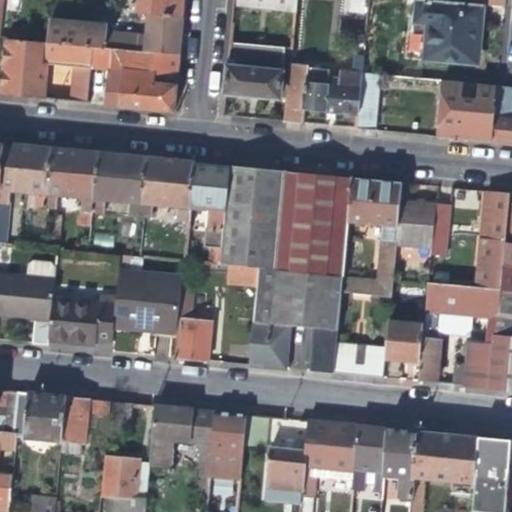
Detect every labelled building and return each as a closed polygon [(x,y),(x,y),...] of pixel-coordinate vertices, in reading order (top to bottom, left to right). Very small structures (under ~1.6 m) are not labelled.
[(132,0),(131,12),(144,14),(181,17),(182,0),(132,0)] [(293,27),(296,0),(232,0),(230,24),(293,29),(293,27)] [(479,5),(423,0),(417,58),(466,63),(469,36),(470,21),(478,22),(479,5)] [(181,17),(144,14),(142,36),(141,51),(177,54),(179,35),(181,17)] [(90,46),(101,47),(102,32),(102,27),(49,22),(47,42),(71,45),(90,46)] [(142,36),(102,32),(101,47),(141,51),(142,36)] [(40,100),(45,42),(2,38),(0,53),(0,95),(18,98),(40,100)] [(266,48),(265,57),(264,71),(241,69),(242,55),(243,45),(228,43),(223,94),(252,97),(278,99),(283,50),(266,48)] [(88,66),(90,46),(71,45),(65,102),(84,104),(86,84),(88,66)] [(172,112),(177,54),(141,51),(101,47),(90,46),(88,66),(102,67),(102,65),(119,66),(118,84),(108,83),(106,106),(142,109),(172,112)] [(353,47),(351,61),(362,61),(363,47),(353,47)] [(265,57),(242,55),(241,69),(264,71),(265,57)] [(325,113),(356,116),(360,75),(362,61),(351,61),(349,76),(336,75),(336,79),(325,78),(325,70),(305,68),(289,66),(283,123),(300,124),(301,110),(325,113)] [(377,76),(360,75),(356,116),(354,129),(372,131),(377,76)] [(464,140),(487,142),(492,87),(443,83),(441,102),(437,102),(434,137),(464,140)] [(511,89),(492,87),(487,142),(511,144),(511,89)] [(29,237),(45,238),(46,217),(47,211),(43,210),(44,206),(49,150),(21,147),(2,145),(0,163),(0,243),(6,244),(10,191),(34,193),(29,237)] [(90,210),(92,210),(97,155),(73,152),(49,150),(44,206),(57,207),(57,195),(82,198),(81,209),(90,210)] [(133,219),(140,220),(145,159),(124,157),(97,155),(92,210),(104,211),(105,200),(130,202),(129,213),(133,214),(133,219)] [(188,219),(190,208),(193,164),(170,162),(145,159),(140,220),(143,220),(148,221),(149,216),(153,216),(153,204),(178,206),(177,218),(188,219)] [(204,247),(221,249),(229,167),(213,166),(193,164),(190,208),(207,209),(204,247)] [(273,269),(282,172),(256,170),(229,167),(221,249),(219,264),(256,267),(273,269)] [(282,172),(273,269),(340,275),(345,223),(350,179),(317,176),(282,172)] [(379,226),(373,278),(372,294),(387,295),(389,279),(398,183),(376,181),(350,179),(345,223),(379,226)] [(483,192),(474,287),(496,290),(501,243),(506,194),(494,193),(483,192)] [(511,206),(507,206),(503,243),(511,244),(511,206)] [(88,228),(90,210),(81,209),(79,227),(88,228)] [(59,218),(46,217),(45,238),(44,248),(55,248),(61,249),(62,237),(58,236),(59,218)] [(511,244),(503,243),(501,243),(496,290),(511,291),(511,244)] [(198,278),(214,280),(216,263),(199,262),(198,278)] [(227,281),(255,283),(256,267),(219,264),(216,263),(214,280),(214,285),(226,286),(227,281)] [(45,347),(46,341),(50,301),(53,270),(19,266),(18,278),(0,276),(0,318),(17,320),(31,321),(29,345),(45,347)] [(311,373),(331,374),(333,348),(339,291),(340,275),(273,269),(256,267),(255,283),(247,366),(267,368),(283,370),(287,327),(313,329),(311,345),(314,345),(311,373)] [(148,332),(175,335),(181,281),(181,279),(117,272),(113,308),(112,325),(139,327),(149,328),(148,332)] [(373,278),(340,275),(339,291),(372,294),(373,278)] [(193,282),(181,281),(175,335),(173,359),(190,361),(206,363),(210,323),(189,321),(193,282)] [(468,388),(485,390),(496,290),(474,287),(424,282),(421,311),(439,313),(483,318),(480,343),(464,341),(461,365),(451,364),(448,386),(468,388)] [(511,291),(496,290),(485,390),(511,392),(511,291)] [(110,344),(112,325),(113,308),(50,301),(46,341),(75,344),(94,346),(94,342),(110,344)] [(419,327),(419,332),(436,334),(439,313),(421,311),(419,327)] [(401,362),(415,363),(419,332),(419,327),(385,323),(382,352),(381,359),(401,362)] [(431,384),(436,334),(419,332),(415,363),(413,383),(431,384)] [(382,352),(333,348),(331,374),(379,379),(381,359),(382,352)] [(0,430),(11,432),(15,393),(0,391),(0,430)] [(14,436),(59,441),(61,441),(65,397),(43,395),(15,393),(11,432),(14,432),(14,436)] [(85,416),(107,418),(108,402),(86,400),(65,397),(61,441),(59,441),(58,450),(74,452),(74,442),(82,443),(85,416)] [(130,404),(108,402),(107,418),(105,434),(127,436),(130,404)] [(195,489),(205,490),(206,476),(212,412),(188,409),(153,406),(148,463),(170,464),(173,438),(198,440),(197,448),(198,452),(195,489)] [(212,412),(206,476),(238,479),(241,444),(244,415),(231,414),(212,412)] [(267,417),(244,415),(241,444),(264,447),(267,417)] [(303,465),(353,470),(356,426),(336,424),(306,421),(304,449),(303,465)] [(382,473),(386,429),(372,427),(356,426),(353,470),(382,473)] [(402,430),(386,429),(382,473),(400,476),(398,500),(411,501),(416,431),(402,430)] [(0,448),(13,450),(14,436),(14,432),(11,432),(0,430),(0,448)] [(464,485),(473,486),(477,437),(452,435),(416,431),(411,501),(410,511),(421,511),(424,480),(449,483),(447,506),(462,508),(464,485)] [(484,511),(490,439),(477,437),(473,486),(471,509),(470,511),(484,511)] [(500,440),(490,439),(484,511),(504,511),(507,487),(511,441),(500,440)] [(267,483),(301,486),(302,471),(303,465),(304,449),(288,448),(270,446),(267,483)] [(116,455),(103,453),(102,471),(99,502),(103,502),(102,511),(143,511),(148,466),(137,465),(138,457),(132,456),(128,456),(128,448),(117,447),(116,455)] [(91,469),(102,471),(103,453),(104,451),(92,450),(91,469)] [(381,490),(382,473),(353,470),(351,489),(362,491),(364,482),(374,484),(374,489),(381,490)] [(309,511),(313,473),(302,471),(301,486),(298,511),(309,511)] [(231,496),(234,481),(214,478),(212,493),(231,496)] [(9,492),(7,511),(53,511),(54,497),(9,492)]
